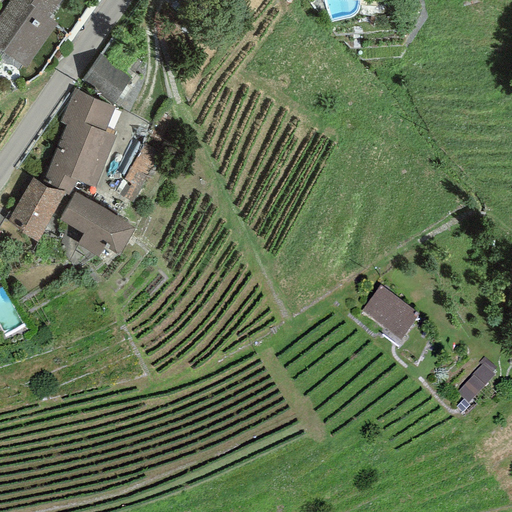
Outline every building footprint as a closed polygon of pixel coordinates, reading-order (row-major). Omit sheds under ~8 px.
[(9,0),(0,14),(0,49),(26,68),(57,23),(49,18),(61,0),(9,0)] [(100,54),(81,80),(113,104),(132,78),(100,54)] [(115,107),(74,90),(60,122),(66,125),(42,181),(65,192),(65,193),(70,196),(77,180),(94,188),(117,137),(104,131),(115,107)] [(33,177),(8,221),(37,242),(65,193),(65,192),(42,181),(33,177)] [(76,192),(59,220),(83,234),(76,245),(98,258),(105,247),(118,255),(135,228),(76,192)] [(420,314),(380,285),(361,311),(400,340),(420,314)] [(3,286),(0,287),(0,329),(3,336),(23,326),(3,286)] [(474,376),(457,393),(467,403),(494,375),(491,372),(495,368),(484,357),(478,363),(481,365),(472,374),(474,376)]
